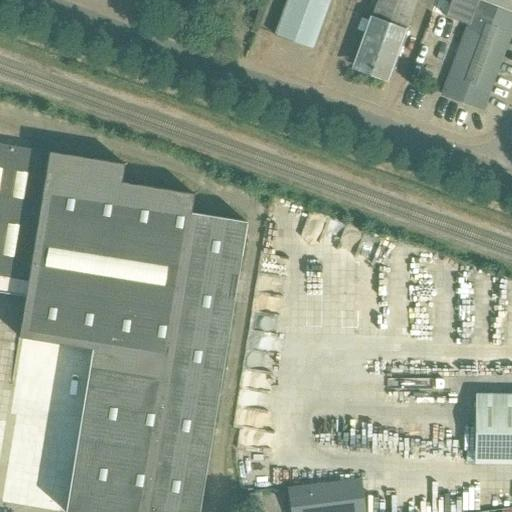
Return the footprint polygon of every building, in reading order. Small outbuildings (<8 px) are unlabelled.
[(313,49),(330,0),(288,0),(276,36),(313,49)] [(388,76),(405,29),(415,0),(379,0),(357,65),(388,76)] [(467,27),(442,95),(484,110),(511,33),(511,0),(450,0),(443,18),(466,27),(467,27)] [(0,276),(29,281),(20,338),(93,350),(67,505),(66,511),(168,511),(169,511),(173,511),(199,511),(247,223),(192,214),(195,195),(122,183),(125,165),(51,153),(50,153),(0,144),(0,276)] [(289,235),(306,237),(310,206),(293,204),(289,235)] [(287,256),(288,234),(273,234),(271,276),(295,277),(296,256),(287,256)] [(265,313),(284,314),(285,302),(266,300),(265,313)] [(281,390),(281,374),(252,375),(253,390),(281,390)] [(49,405),(64,395),(58,385),(43,395),(49,405)] [(511,391),(476,391),(474,457),(511,458),(511,391)] [(250,411),(276,413),(278,399),(252,396),(250,411)] [(269,429),(269,417),(249,417),(249,429),(269,429)] [(365,511),(361,479),(287,488),(289,511),(365,511)]
